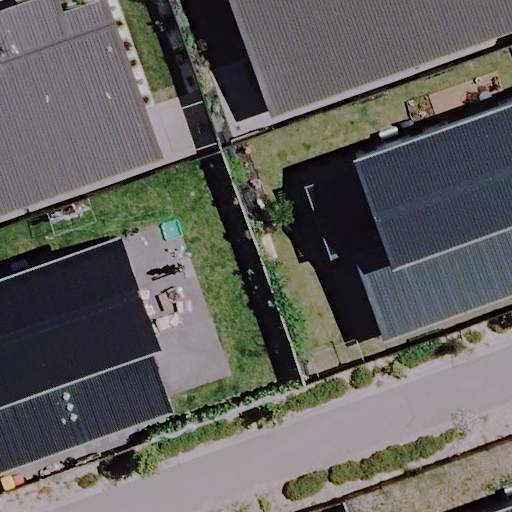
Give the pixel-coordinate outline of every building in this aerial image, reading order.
[(0,207),(146,156),(90,0),(89,0),(47,15),(42,0),(21,0),(0,7),(0,207)] [(511,0),(221,0),(262,115),(511,26),(511,0)] [(511,93),(326,159),(360,254),(344,260),(372,337),(511,287),(511,93)] [(94,234),(0,267),(0,464),(157,409),(94,234)] [(511,511),(511,495),(465,511),(511,511)]
